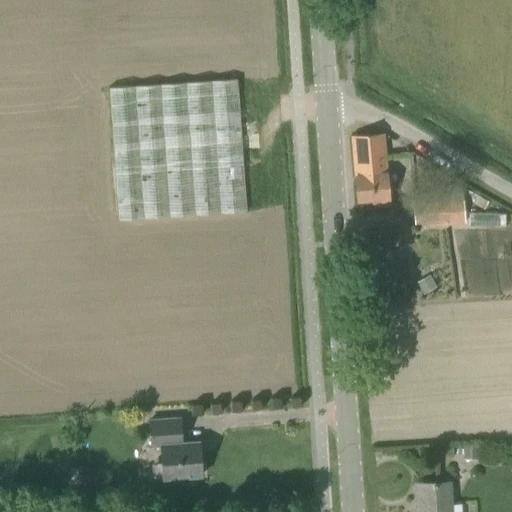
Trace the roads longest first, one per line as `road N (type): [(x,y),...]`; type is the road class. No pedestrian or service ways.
road 1 (tertiary): [(353,511),(325,107)]
road 2 (residential): [(511,191),(370,111),(325,107)]
